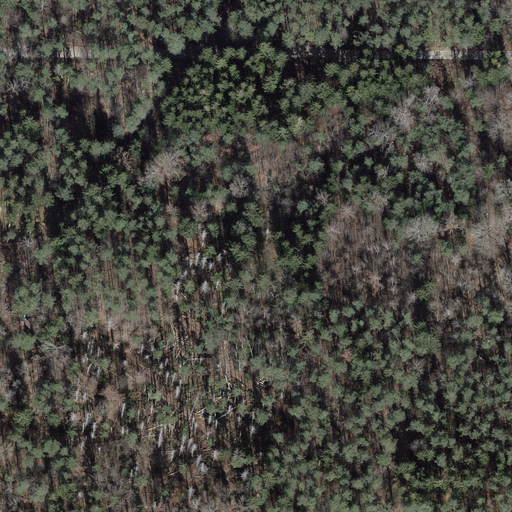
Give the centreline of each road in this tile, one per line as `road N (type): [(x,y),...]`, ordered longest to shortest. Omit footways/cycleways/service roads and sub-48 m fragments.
road 1 (track): [(0,48),(511,53)]
road 2 (track): [(253,0),(0,309)]
road 3 (track): [(385,511),(416,403),(441,350),(511,258)]
